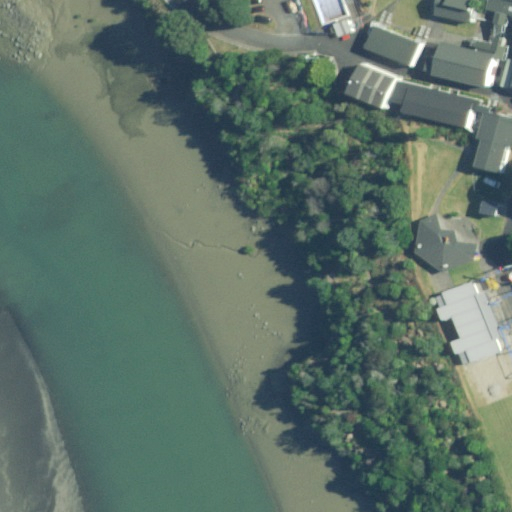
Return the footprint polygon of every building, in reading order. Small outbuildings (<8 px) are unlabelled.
[(433,0),(431,8),(469,18),(474,0),(433,0)] [(418,39),(373,19),(362,44),(406,64),(418,39)] [(355,33),(351,20),(339,23),(343,36),(355,33)] [(495,49),(443,36),(435,68),(487,81),(495,49)] [(402,78),(368,63),(355,93),(389,107),(402,78)] [(468,98),(405,83),(399,108),(462,123),(468,98)] [(497,172),(511,117),(476,108),(469,133),(478,135),(470,165),(497,172)] [(480,228),(457,209),(426,221),(422,252),(448,272),(478,259),(480,228)] [(468,339),(458,342),(462,355),(466,354),(469,365),(511,350),(511,333),(509,335),(490,278),(442,294),(450,320),(461,316),(468,339)]
